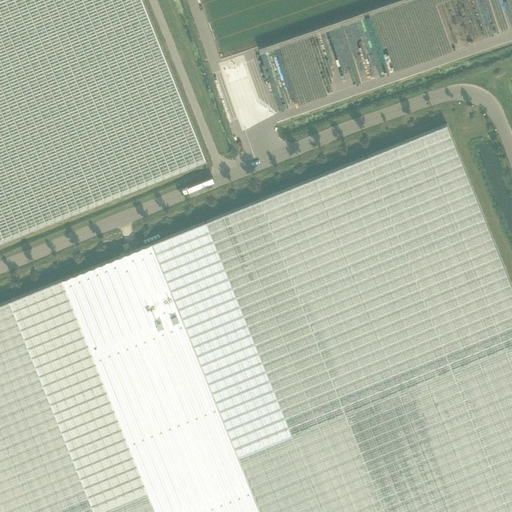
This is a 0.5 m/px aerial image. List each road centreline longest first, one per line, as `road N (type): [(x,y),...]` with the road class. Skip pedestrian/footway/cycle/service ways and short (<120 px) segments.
road 1 (unclassified): [(511,144),(488,107),(460,94),(429,98),(0,266)]
road 2 (unknown): [(223,175),(156,0)]
